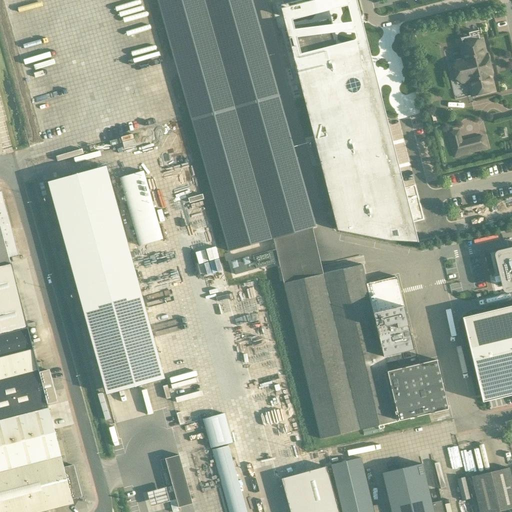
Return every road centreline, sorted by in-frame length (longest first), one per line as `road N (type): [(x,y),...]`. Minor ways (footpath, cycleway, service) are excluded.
road 1 (unknown): [(8,173),(156,151),(274,511)]
road 2 (unclassified): [(108,511),(17,187)]
